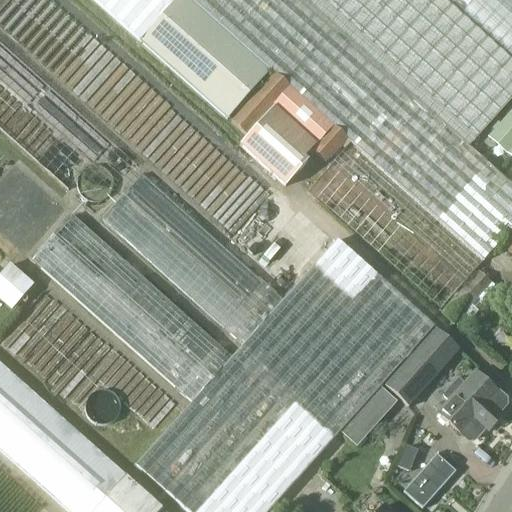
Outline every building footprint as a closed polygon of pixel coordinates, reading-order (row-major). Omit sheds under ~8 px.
[(0,0),(0,29),(219,225),(261,176),(64,0),(0,0)] [(511,0),(91,0),(139,42),(227,120),(269,73),(270,74),(271,72),(274,75),(290,89),(273,108),(274,108),(238,147),(284,188),(306,163),(302,160),(315,145),(332,126),(347,140),(347,141),(342,147),(345,150),(307,192),(440,310),(483,261),(511,229),(511,186),(469,148),(511,99),(511,0)] [(185,511),(268,511),(339,433),(356,448),(396,403),(379,388),(382,385),(408,409),(459,354),(456,351),(437,334),(395,381),(392,378),(434,331),(432,329),(433,328),(336,241),(282,302),(142,175),(144,173),(0,44),(0,131),(79,201),(101,221),(101,220),(242,347),(231,359),(72,217),(32,262),(191,404),(135,466),(185,511)] [(246,137),(290,89),(274,75),(230,123),(246,137)] [(506,155),(508,153),(511,156),(511,110),(499,124),(497,122),(491,129),(493,131),(487,138),(506,155)] [(326,164),(342,147),(347,141),(333,128),(312,152),(326,164)] [(0,301),(10,311),(32,287),(9,266),(0,275),(0,301)] [(479,314),(499,291),(478,272),(440,313),(454,326),(463,315),(469,321),(477,312),(479,314)] [(164,511),(162,509),(126,477),(0,365),(0,452),(67,511),(164,511)] [(438,416),(461,436),(465,440),(471,439),(484,425),(481,422),(491,411),(494,413),(503,403),(503,398),(476,374),(466,385),(458,378),(442,397),(449,403),(438,416)] [(432,442),(400,477),(418,495),(450,458),(432,442)]
